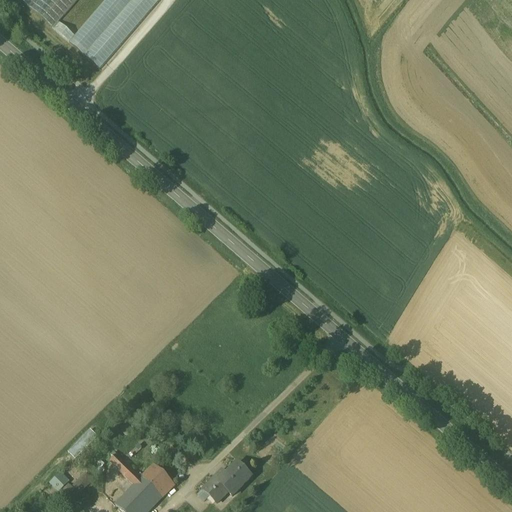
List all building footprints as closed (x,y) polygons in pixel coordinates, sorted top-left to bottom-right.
[(19,0),(53,29),(78,0),(19,0)] [(91,432),(69,455),(76,462),(98,439),(91,432)] [(142,482),(117,457),(110,464),(135,488),(142,482)] [(237,465),(219,484),(215,480),(204,492),(217,506),(229,494),(233,499),(252,479),(237,465)] [(135,488),(116,508),(120,511),(149,511),(162,499),(163,500),(174,488),(168,482),(161,474),(154,468),(143,480),(142,482),(135,488)] [(86,475),(63,499),(70,506),(93,482),(86,475)] [(74,475),(69,480),(73,484),(78,480),(74,475)]
